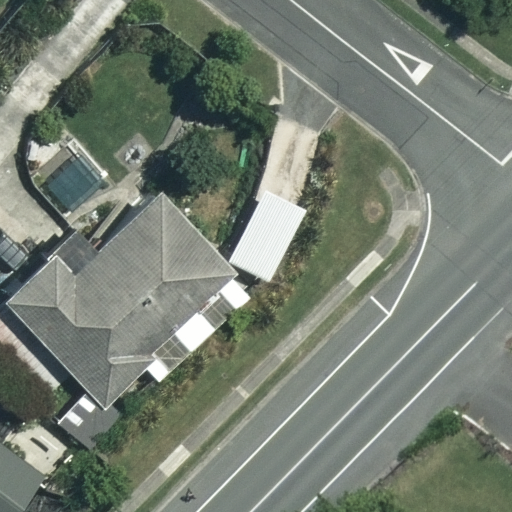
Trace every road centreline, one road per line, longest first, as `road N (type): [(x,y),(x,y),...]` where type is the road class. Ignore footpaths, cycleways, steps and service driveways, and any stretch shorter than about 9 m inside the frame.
road 1 (tertiary): [(249,511),(511,243)]
road 2 (residential): [(511,175),(285,0)]
